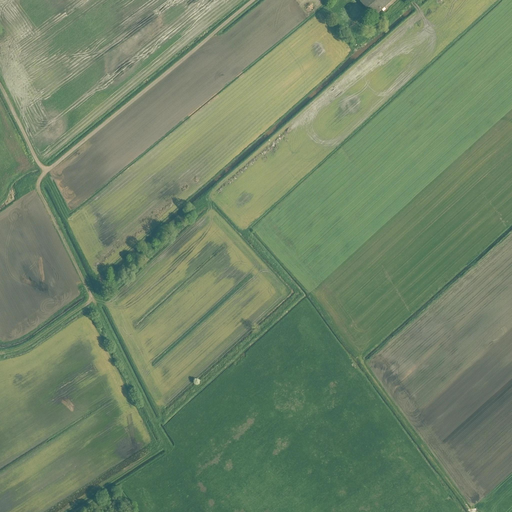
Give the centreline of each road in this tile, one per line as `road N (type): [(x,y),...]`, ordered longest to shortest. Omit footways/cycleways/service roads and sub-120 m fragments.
road 1 (track): [(0,88),(43,172),(253,0)]
road 2 (track): [(43,172),(37,187),(88,302),(24,347),(0,354)]
